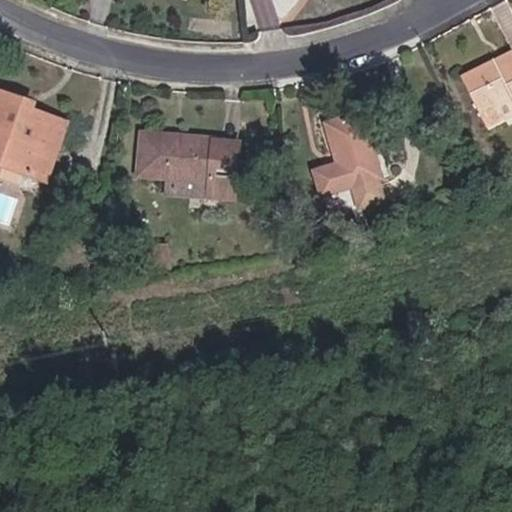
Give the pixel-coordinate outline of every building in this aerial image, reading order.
[(491,55),(476,62),(480,70),(498,62),(493,54),(491,55)] [(480,70),(476,62),(442,79),(463,118),(493,101),(498,111),(511,103),(511,75),(508,77),(498,62),(480,70)] [(493,101),(463,118),(468,126),(498,111),(493,101)] [(0,163),(37,178),(54,136),(18,123),(21,113),(22,111),(0,102),(0,163)] [(57,127),(21,113),(18,123),(54,136),(57,127)] [(356,181),(365,178),(346,114),(309,123),(322,165),(298,171),(305,194),(333,186),(341,211),(364,204),(356,181)] [(234,197),(237,148),(211,146),(211,140),(141,135),(136,191),(234,197)] [(162,252),(133,250),(131,266),(161,268),(162,252)]
